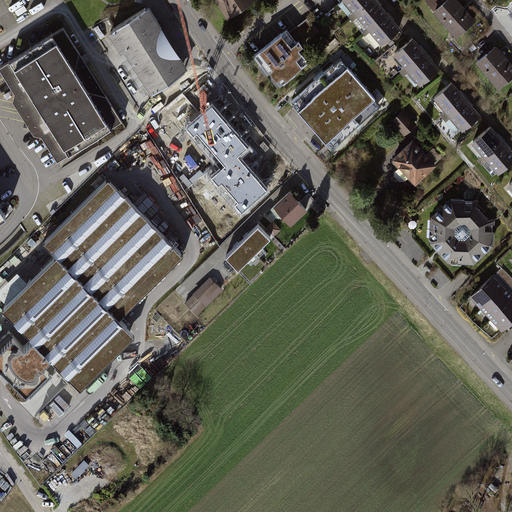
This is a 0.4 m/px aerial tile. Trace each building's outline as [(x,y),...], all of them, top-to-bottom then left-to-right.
[(217,0),(229,18),(257,0),(217,0)] [(338,4),(350,18),(366,6),(364,4),(369,0),(338,0),(340,2),(338,4)] [(350,18),(364,35),(379,22),(378,20),(388,12),(377,0),(369,0),(364,4),(366,6),(350,18)] [(425,0),(432,9),(442,0),(425,0)] [(442,0),(432,9),(456,37),(476,20),(458,0),(442,0)] [(146,8),(104,33),(144,98),(185,73),(146,8)] [(364,35),(375,48),(401,27),(388,12),(378,20),(379,22),(364,35)] [(306,18),(289,31),(295,39),(297,37),(301,43),(302,45),(319,32),(306,18)] [(257,47),(251,51),(259,61),(256,63),(263,73),(266,71),(276,84),(294,71),(293,70),(307,60),(297,46),(301,43),(297,37),(295,39),(289,31),(285,25),(257,46),(257,47)] [(63,27),(0,66),(0,68),(14,93),(13,100),(34,133),(42,135),(58,161),(122,120),(63,27)] [(399,72),(402,74),(427,52),(413,36),(394,53),(405,67),(399,72)] [(511,63),(496,43),(475,60),(498,88),(511,76),(511,63)] [(410,72),(421,85),(440,68),(427,52),(402,74),(404,77),(410,72)] [(340,57),(290,99),(331,146),(381,104),(340,57)] [(439,116),(442,119),(466,98),(452,81),(434,97),(445,111),(439,116)] [(451,117),(462,131),(481,115),(466,98),(442,119),(445,122),(451,117)] [(249,144),(212,102),(187,124),(195,132),(198,130),(226,162),(213,174),(219,181),(223,178),(240,198),(237,201),(243,208),(268,186),(239,153),(249,144)] [(403,107),(390,119),(404,135),(417,123),(403,107)] [(476,160),(478,163),(504,141),(490,125),(471,142),(482,155),(476,160)] [(413,137),(391,157),(393,159),(391,160),(397,166),(394,168),(393,173),(398,179),(403,179),(406,176),(412,182),(413,181),(415,183),(436,164),(413,137)] [(486,161),(497,173),(511,160),(511,150),(504,141),(478,163),(481,165),(486,161)] [(183,252),(107,175),(42,238),(54,249),(0,301),(0,303),(30,335),(23,342),(12,331),(0,342),(0,364),(24,389),(46,368),(40,362),(49,352),(80,383),(134,330),(119,314),(183,252)] [(293,193),(290,190),(274,205),(292,224),(308,209),(299,199),(301,198),(295,191),(293,193)] [(450,196),(430,214),(429,240),(447,260),(473,262),(493,244),(495,217),(477,198),(450,196)] [(274,221),(267,227),(275,236),(282,230),(274,221)] [(258,224),(242,240),(255,253),(271,237),(258,224)] [(242,240),(226,256),(239,269),(255,253),(242,240)] [(504,284),(494,273),(469,296),(480,307),(504,284)] [(194,294),(207,307),(224,290),(211,277),(194,294)] [(511,298),(511,292),(504,284),(480,307),(490,318),(511,298)] [(207,307),(194,294),(185,303),(198,315),(207,307)] [(511,319),(511,298),(490,318),(501,330),(511,319)]
